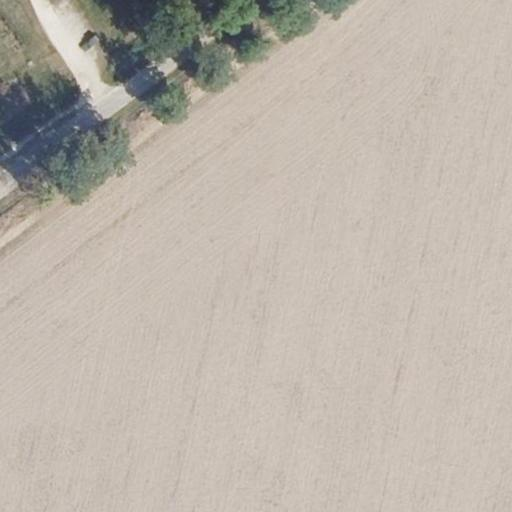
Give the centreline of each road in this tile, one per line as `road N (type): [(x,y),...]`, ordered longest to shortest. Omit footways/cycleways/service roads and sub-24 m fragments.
road 1 (unclassified): [(0,189),(254,0)]
road 2 (track): [(116,102),(71,54),(39,0)]
